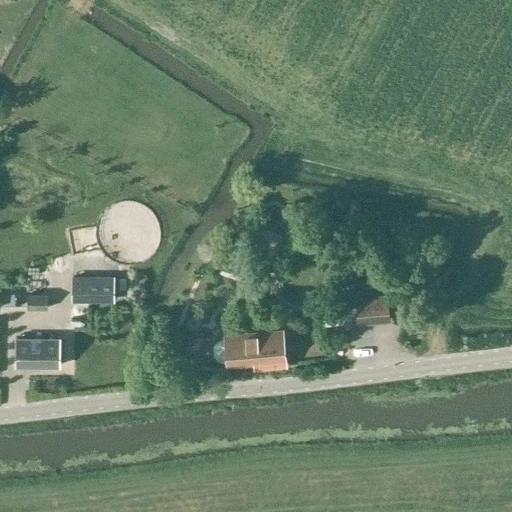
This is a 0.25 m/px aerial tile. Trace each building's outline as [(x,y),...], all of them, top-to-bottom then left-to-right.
[(111,273),(71,274),(71,300),(112,300),(111,273)] [(28,307),(47,307),(47,292),(28,292),(28,307)] [(357,324),(390,321),(388,293),(355,295),(357,324)] [(265,367),(286,365),(282,328),(225,334),(225,336),(222,337),(219,339),(217,341),(216,342),(215,344),(214,347),(214,350),(215,353),(215,354),(216,356),(217,358),(220,361),(221,361),(224,362),(227,363),(228,365),(264,362),(265,367)] [(15,366),(60,366),(61,335),(15,335),(15,366)]
